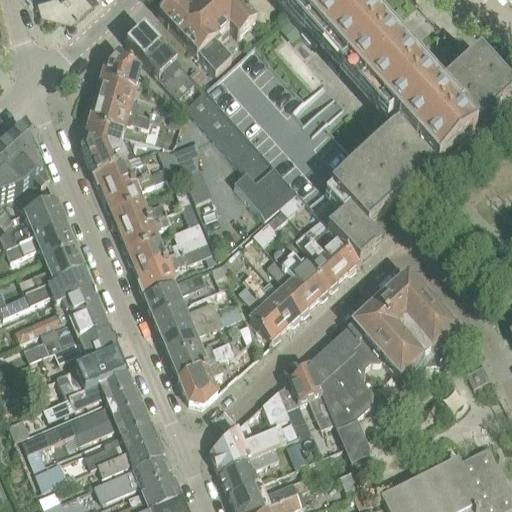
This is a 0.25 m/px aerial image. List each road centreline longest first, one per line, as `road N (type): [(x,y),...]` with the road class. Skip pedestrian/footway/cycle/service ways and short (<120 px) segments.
road 1 (residential): [(182,448),(211,436),(393,261),(415,258),(487,341),(511,389)]
road 2 (unclassified): [(29,87),(182,448)]
road 3 (residential): [(29,87),(125,0)]
